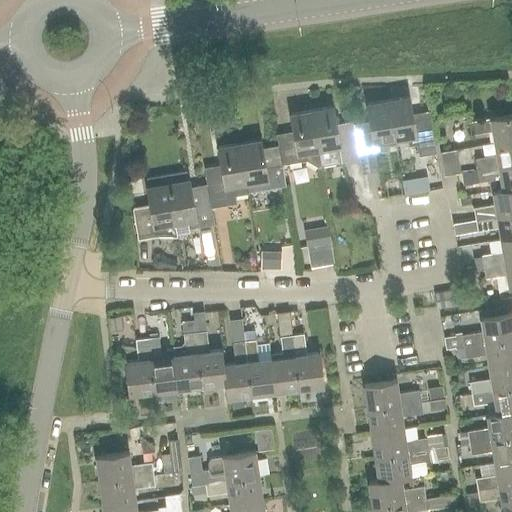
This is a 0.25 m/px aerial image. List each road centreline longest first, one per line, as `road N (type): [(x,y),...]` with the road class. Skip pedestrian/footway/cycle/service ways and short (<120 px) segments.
road 1 (residential): [(441,278),(366,291),(67,286)]
road 2 (tertiary): [(348,0),(118,31)]
road 3 (tertiary): [(23,511),(67,286)]
road 4 (tertiary): [(67,286),(86,168),(72,91)]
